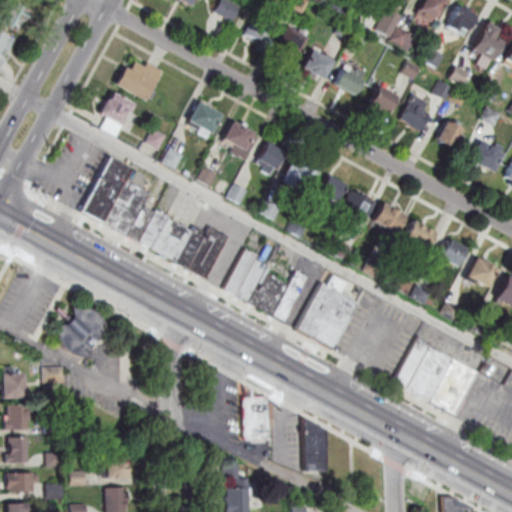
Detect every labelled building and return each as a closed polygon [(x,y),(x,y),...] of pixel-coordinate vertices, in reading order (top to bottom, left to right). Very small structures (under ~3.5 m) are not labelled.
[(0,8),(5,0),(26,12),(14,33),(0,25),(0,8)] [(221,0),(227,0),(241,7),(233,23),(215,13),(221,0)] [(294,0),(307,0),(310,1),(303,14),(291,7),(294,0)] [(332,0),(351,0),(344,15),(329,7),(332,0)] [(423,0),(437,0),(444,4),(433,24),(416,14),(423,0)] [(458,8),(475,18),(465,34),(458,30),(455,35),(445,29),(458,8)] [(388,9),(402,17),(391,38),(376,30),(388,9)] [(255,18),(272,27),(262,46),(245,37),(255,18)] [(342,22),(355,29),(349,41),(335,34),(342,22)] [(485,24),(498,32),(493,40),(502,45),(491,64),(470,52),(485,24)] [(398,26),(417,36),(410,51),(391,41),(398,26)] [(286,29),(306,40),(296,59),(289,55),(282,58),(273,53),(286,29)] [(357,30),(369,37),(363,48),(350,42),(357,30)] [(0,32),(14,40),(4,60),(0,58),(0,32)] [(511,40),(500,62),(511,68),(511,40)] [(428,48),(444,57),(438,69),(422,60),(428,48)] [(312,52),(333,64),(323,82),(302,70),(312,52)] [(408,61),(421,68),(415,80),(402,73),(408,61)] [(147,64),(161,72),(143,103),(115,86),(125,69),(129,72),(134,63),(144,69),(147,64)] [(455,67),(468,73),(461,87),(448,80),(455,67)] [(343,72),(362,82),(355,97),(336,88),(343,72)] [(440,80),(454,87),(446,102),(433,95),(440,80)] [(488,80),(502,89),(494,102),(480,94),(488,80)] [(455,87),(469,94),(462,107),(448,100),(455,87)] [(379,88),(398,98),(388,116),(369,106),(379,88)] [(113,95),(135,106),(130,116),(127,114),(120,126),(102,116),(113,95)] [(413,95),(429,104),(425,112),(430,115),(420,133),(399,122),(413,95)] [(199,104),(222,118),(211,136),(188,123),(199,104)] [(488,107),(502,115),(495,127),(481,120),(488,107)] [(445,122),(461,131),(451,150),(435,142),(445,122)] [(232,124),(254,135),(253,137),(257,139),(246,162),(230,154),(233,148),(223,143),(232,124)] [(152,128),(166,135),(159,151),(144,144),(152,128)] [(479,144),(502,156),(492,175),(469,163),(479,144)] [(266,145),(284,155),(276,172),(273,171),(270,177),(262,172),(265,166),(258,162),(266,145)] [(170,149),(183,156),(176,170),(162,163),(170,149)] [(103,224),(82,213),(111,157),(132,168),(127,179),(103,224)] [(294,158),(317,171),(307,190),(297,184),(294,189),(283,183),(285,179),(283,178),(294,158)] [(511,158),(501,180),(511,185),(511,158)] [(205,168),(217,175),(210,188),(197,181),(205,168)] [(328,178),(345,187),(328,217),(318,212),(325,199),(318,195),(328,178)] [(127,237),(144,206),(152,193),(127,179),(103,224),(127,237)] [(235,184),(248,191),(240,205),(227,198),(235,184)] [(351,192),(374,204),(361,228),(351,223),(353,218),(346,214),(351,205),(345,202),(351,192)] [(267,201),(282,208),(275,221),(261,213),(267,201)] [(382,205),(405,218),(395,237),(372,224),(382,205)] [(139,244),(156,213),(144,206),(127,237),(139,244)] [(151,250),(139,244),(156,213),(157,210),(170,217),(168,219),(151,250)] [(295,217),(309,224),(302,237),(288,230),(295,217)] [(176,263),(193,232),(168,219),(152,250),(176,263)] [(413,222),(435,234),(427,251),(404,240),(413,222)] [(208,233),(196,226),(193,232),(176,263),(188,270),(208,233)] [(205,280),(229,236),(211,227),(208,233),(188,270),(187,271),(205,280)] [(340,241),(354,248),(347,262),(333,255),(340,241)] [(448,242),(465,251),(455,269),(438,260),(439,258),(436,257),(444,243),(447,244),(448,242)] [(256,260),(258,256),(247,250),(225,290),(236,296),(256,260)] [(372,257),(385,265),(378,279),(364,271),(372,257)] [(475,259),(496,271),(486,291),(473,284),(470,288),(462,283),(475,259)] [(248,303),(236,296),(256,260),(268,266),(265,271),(248,303)] [(297,270),(309,277),(285,322),(285,323),(273,316),(290,285),(297,270)] [(265,271),(290,285),(273,316),(248,303),(265,271)] [(333,350),(297,330),(298,329),(321,285),(328,288),(334,276),(348,284),(342,295),(358,304),(333,350)] [(400,277),(413,284),(407,296),(394,289),(400,277)] [(507,278),(511,280),(511,311),(494,301),(507,278)] [(418,285),(431,293),(424,306),(410,298),(418,285)] [(446,302),(459,309),(453,321),(439,314),(446,302)] [(59,328),(67,327),(74,321),(75,311),(85,311),(92,313),(97,317),(102,321),(105,328),(108,335),(108,341),(100,341),(91,350),(92,358),(83,358),(76,357),(69,353),(63,348),(60,340),(59,334),(59,328)] [(481,312),(492,318),(483,336),(471,329),(481,312)] [(420,337),(431,343),(429,347),(406,388),(395,382),(420,337)] [(429,347),(454,360),(432,401),(406,388),(429,347)] [(454,360),(479,374),(457,415),(432,401),(454,360)] [(43,368),(64,367),(64,383),(43,383),(43,368)] [(2,401),(1,376),(23,376),(23,400),(2,401)] [(243,400),(268,399),(268,404),(273,404),(273,428),(269,428),(269,441),(244,442),(243,400)] [(50,403),(64,402),(64,416),(50,416),(50,403)] [(25,406),(26,430),(5,431),(4,423),(8,423),(7,407),(25,406)] [(325,432),(303,420),(305,473),(326,473),(325,432)] [(59,422),(59,434),(48,434),(47,422),(59,422)] [(24,439),(24,465),(10,466),(10,463),(6,463),(6,455),(10,455),(9,440),(24,439)] [(47,453),(61,453),(61,467),(47,467),(47,453)] [(127,482),(107,482),(106,461),(126,461),(127,482)] [(237,479),(225,479),(225,466),(237,465),(237,479)] [(69,486),(68,472),(83,471),(84,485),(69,486)] [(38,475),(38,484),(32,484),(32,492),(9,493),(9,489),(7,489),(6,475),(32,474),(32,476),(38,475)] [(248,478),(248,511),(225,511),(225,499),(229,499),(228,488),(237,487),(237,479),(248,478)] [(63,499),(46,500),(45,484),(62,483),(63,499)] [(105,511),(105,488),(125,488),(125,511),(105,511)] [(443,499),(443,511),(473,511),(451,499),(443,499)] [(2,511),(24,511),(24,502),(3,502),(2,511)]
